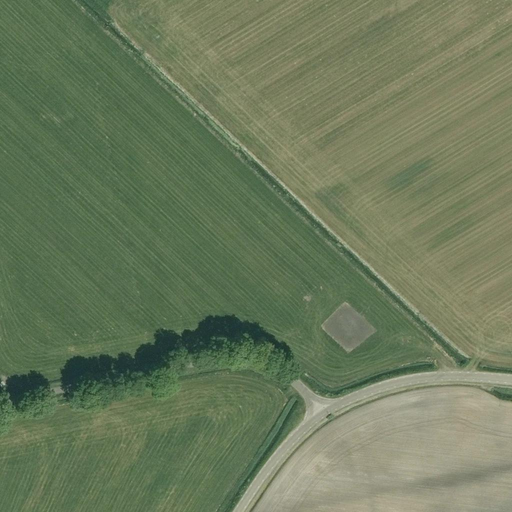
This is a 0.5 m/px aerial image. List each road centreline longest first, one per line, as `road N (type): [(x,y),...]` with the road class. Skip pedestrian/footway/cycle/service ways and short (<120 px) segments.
road 1 (unclassified): [(324,410),(276,370),(236,358),(0,398)]
road 2 (unclassified): [(324,410),(382,386),(437,376),(511,380)]
road 3 (unclassified): [(237,511),(282,446),(324,410)]
